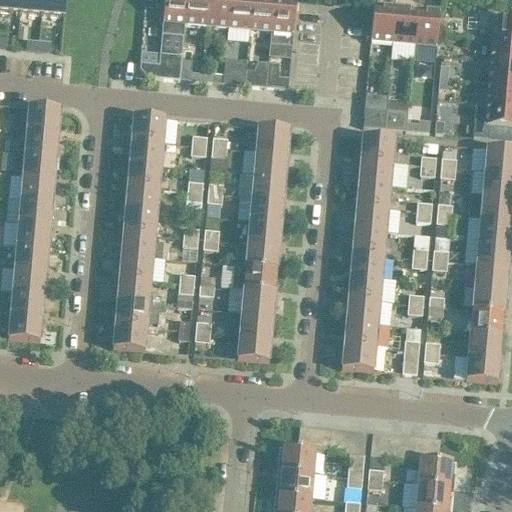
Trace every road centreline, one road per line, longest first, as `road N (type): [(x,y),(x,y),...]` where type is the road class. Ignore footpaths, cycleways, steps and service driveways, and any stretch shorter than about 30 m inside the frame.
road 1 (residential): [(306,401),(323,118),(101,99)]
road 2 (residential): [(76,381),(101,99)]
road 3 (residential): [(511,422),(306,401)]
road 4 (residential): [(244,396),(76,381)]
